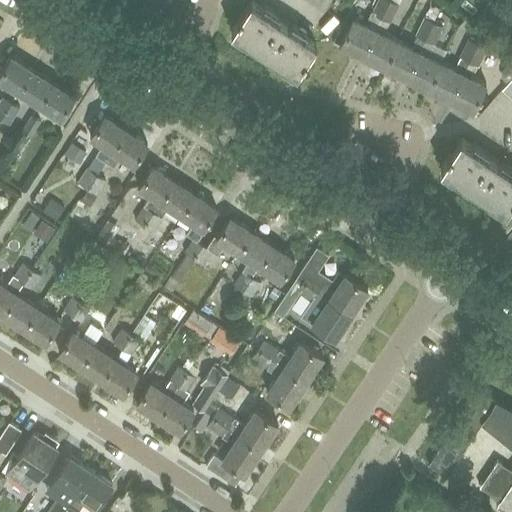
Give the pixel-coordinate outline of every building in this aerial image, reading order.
[(296,71),(315,41),(254,0),(249,0),(231,27),(296,71)] [(362,53),(388,0),(377,0),(373,9),(371,9),(365,21),(353,15),(339,42),(362,53)] [(388,0),(362,53),(384,64),(397,36),(384,30),(398,1),(396,0),(388,0)] [(384,64),(406,75),(420,47),(424,38),(425,38),(433,21),(424,16),(411,43),(397,36),(384,64)] [(420,47),(406,75),(428,86),(442,58),(428,52),(433,42),(434,43),(442,25),(433,21),(425,38),(424,38),(420,47)] [(450,97),(468,60),(477,42),(468,38),(459,55),(460,56),(455,65),(442,58),(428,86),(450,97)] [(472,108),(486,80),(473,73),(477,64),(478,65),(487,47),(477,42),(468,60),(450,97),(472,108)] [(0,78),(18,90),(32,67),(11,54),(0,71),(0,78)] [(53,80),(32,67),(18,90),(39,103),(53,80)] [(511,77),(502,88),(511,96),(511,95),(511,77)] [(61,116),(75,93),(53,80),(39,103),(61,116)] [(0,116),(1,117),(11,101),(3,96),(0,100),(0,116)] [(11,101),(1,117),(10,123),(20,106),(11,101)] [(30,136),(41,119),(31,113),(21,130),(30,136)] [(91,133),(104,142),(96,154),(105,160),(112,148),(126,127),(105,113),(91,133)] [(126,127),(112,148),(105,160),(114,166),(122,154),(134,162),(148,141),(126,127)] [(504,208),(511,197),(511,170),(459,136),(440,165),(504,208)] [(144,224),(161,198),(175,177),(153,163),(139,184),(152,192),(135,218),(144,224)] [(78,181),(87,186),(96,173),(87,167),(78,181)] [(105,178),(96,173),(87,186),(96,192),(105,178)] [(169,203),(182,212),(196,191),(175,177),(161,198),(144,224),(152,229),(169,203)] [(185,250),(193,256),(202,242),(198,239),(205,228),(203,227),(217,205),(196,191),(182,212),(196,221),(187,233),(193,237),(185,250)] [(53,237),(64,220),(48,210),(37,227),(53,237)] [(226,240),(239,248),(252,227),(231,213),(216,236),(214,234),(207,246),(202,242),(193,256),(202,262),(210,249),(217,254),(226,240)] [(274,241),(252,227),(239,248),(260,262),(274,241)] [(282,276),(296,255),(274,241),(260,262),(282,276)] [(324,269),(332,250),(322,246),(314,265),(324,269)] [(23,282),(32,268),(23,261),(14,274),(14,275),(23,282)] [(368,285),(345,270),(343,273),(338,270),(332,279),(306,261),(296,276),(302,280),(318,291),(327,297),(328,295),(351,310),(368,285)] [(42,274),(32,268),(23,282),(32,288),(42,274)] [(234,284),(243,289),(252,275),(244,269),(234,284)] [(0,309),(3,312),(18,290),(23,282),(14,275),(14,274),(12,273),(6,282),(0,278),(0,309)] [(252,275),(243,289),(251,295),(260,280),(252,275)] [(82,300),(90,288),(77,280),(69,292),(76,296),(82,300)] [(328,295),(327,297),(318,291),(302,280),(296,289),(311,299),(302,313),(311,320),(335,335),(351,310),(328,295)] [(90,288),(82,300),(88,305),(94,308),(102,296),(90,288)] [(3,312),(25,326),(39,304),(18,290),(3,312)] [(76,296),(66,310),(73,314),(82,300),(76,296)] [(82,300),(73,314),(79,319),(88,305),(82,300)] [(46,340),(61,318),(39,304),(25,326),(46,340)] [(189,318),(210,332),(215,325),(194,310),(189,318)] [(232,348),(241,335),(220,321),(211,334),(232,348)] [(60,349),(81,363),(95,342),(74,327),(60,349)] [(122,347),(131,333),(122,327),(112,340),(122,347)] [(131,333),(122,347),(131,353),(140,339),(131,333)] [(284,362),(307,377),(323,353),(300,337),(284,362)] [(263,339),(257,348),(273,358),(279,349),(263,339)] [(117,356),(95,342),(81,363),(103,377),(117,356)] [(251,357),(267,367),(273,358),(257,348),(251,357)] [(124,391),(138,370),(117,356),(103,377),(124,391)] [(137,400),(159,414),(173,392),(188,368),(180,362),(164,387),(151,378),(137,400)] [(307,377),(284,362),(267,387),(290,402),(307,377)] [(204,410),(227,374),(212,364),(200,382),(204,385),(193,402),(204,410)] [(173,392),(159,414),(181,428),(195,407),(184,400),(190,390),(188,389),(198,374),(188,368),(173,392)] [(511,404),(496,396),(496,397),(484,391),(472,409),(467,404),(429,461),(447,473),(483,419),(511,442),(511,465),(498,457),(481,483),(501,497),(497,502),(511,509),(511,404)] [(227,423),(233,414),(218,404),(212,413),(227,423)] [(255,405),(244,422),(233,414),(227,423),(262,445),(278,420),(255,405)] [(227,423),(212,413),(207,421),(222,431),(227,423)] [(8,419),(0,430),(0,449),(4,452),(20,427),(8,419)] [(233,439),(222,455),(244,469),(245,470),(262,445),(227,423),(222,431),(233,439)] [(55,445),(54,443),(56,440),(43,431),(41,435),(32,430),(17,453),(12,450),(0,468),(28,486),(38,470),(38,471),(55,445)] [(244,469),(222,455),(214,450),(207,462),(236,481),(244,469)] [(48,511),(60,511),(65,506),(90,468),(68,453),(52,478),(63,485),(56,496),(58,497),(48,511)] [(111,481),(90,468),(65,506),(60,511),(73,511),(76,508),(78,510),(85,500),(95,506),(111,481)]
